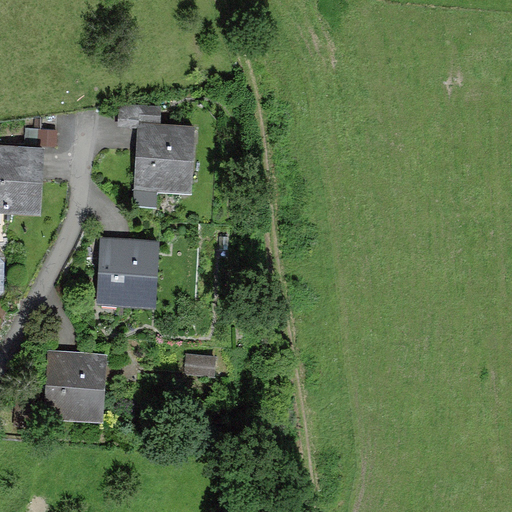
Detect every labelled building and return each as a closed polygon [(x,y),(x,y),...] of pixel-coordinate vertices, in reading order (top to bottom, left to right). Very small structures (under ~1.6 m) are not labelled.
[(123,105),(122,125),(139,126),(139,120),(158,121),(159,107),(123,105)] [(142,127),(138,187),(134,187),(133,205),(156,206),(157,186),(185,187),(189,129),(142,127)] [(0,149),(0,206),(35,209),(38,151),(0,149)] [(104,241),(101,299),(150,303),(154,244),(104,241)] [(51,354),(48,412),(97,415),(100,357),(51,354)] [(187,356),(185,371),(213,373),(214,358),(187,356)] [(18,400),(16,422),(29,423),(31,401),(18,400)]
